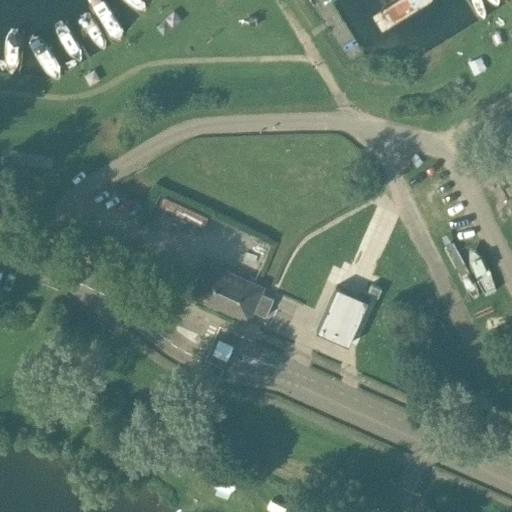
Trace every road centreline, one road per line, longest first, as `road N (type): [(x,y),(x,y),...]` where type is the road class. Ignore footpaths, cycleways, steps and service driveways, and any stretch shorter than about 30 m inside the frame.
road 1 (unclassified): [(117,299),(167,343),(234,376),(277,379),(318,396)]
road 2 (unclassified): [(318,396),(281,362),(117,299)]
road 3 (unclassified): [(318,396),(511,479)]
road 4 (unclassified): [(0,253),(117,299)]
